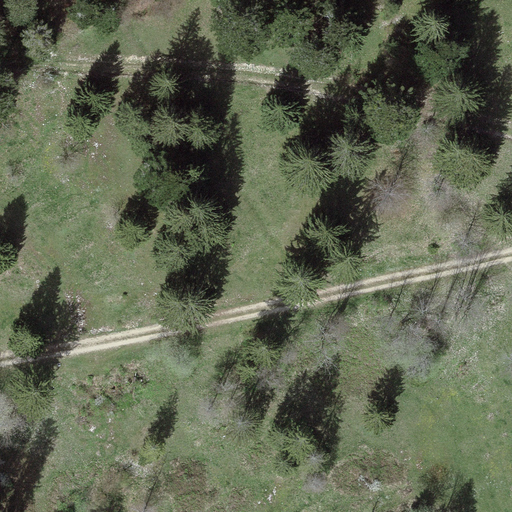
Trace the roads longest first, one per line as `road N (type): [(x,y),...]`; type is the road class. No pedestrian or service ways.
road 1 (track): [(511,249),(0,360)]
road 2 (track): [(0,57),(263,77),(511,129)]
